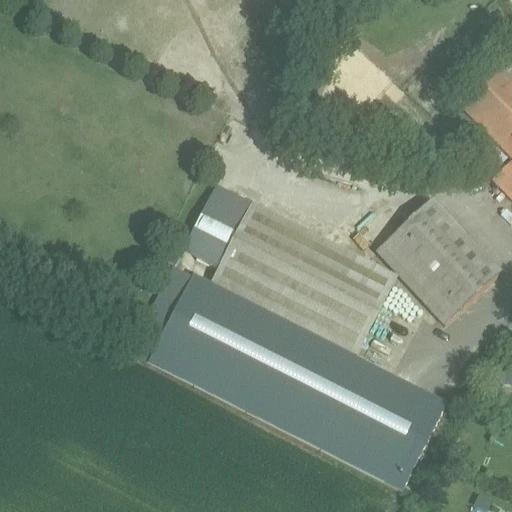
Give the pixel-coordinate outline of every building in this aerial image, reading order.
[(511,86),(496,70),(460,105),(511,159),(511,86)] [(489,141),(470,159),(488,178),(507,160),(489,141)] [(511,165),(494,183),(511,201),(511,165)] [(498,280),(431,206),(378,255),(445,329),(498,280)] [(396,283),(253,208),(212,289),(355,363),(396,283)] [(174,271),(130,356),(150,367),(193,280),(174,271)] [(212,289),(193,280),(150,367),(402,496),(447,410),(355,363),(212,289)]
